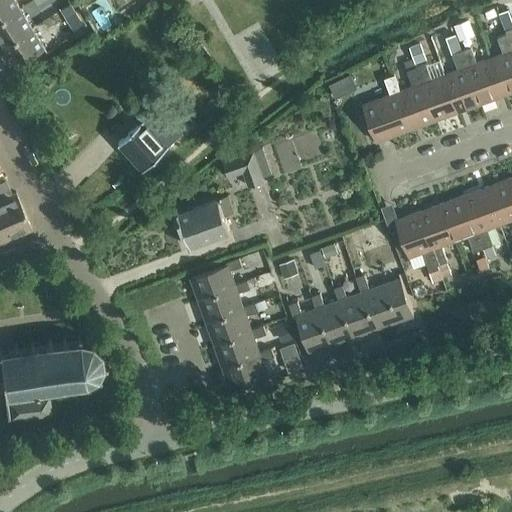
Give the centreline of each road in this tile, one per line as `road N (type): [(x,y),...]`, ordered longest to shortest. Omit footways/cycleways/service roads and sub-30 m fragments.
road 1 (unclassified): [(152,443),(511,362)]
road 2 (residential): [(152,443),(129,348),(55,232)]
road 3 (unclassified): [(0,506),(63,464),(152,443)]
road 4 (residential): [(386,176),(511,132)]
